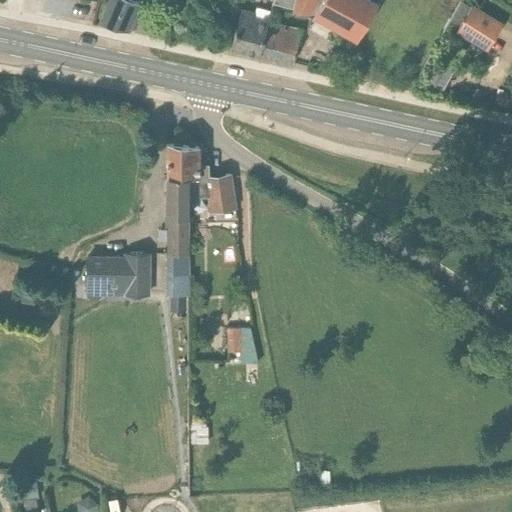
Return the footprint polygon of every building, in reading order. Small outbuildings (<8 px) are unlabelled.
[(135,28),(140,17),(136,16),(141,3),(134,0),(108,0),(100,21),(135,28)] [(293,9),(295,0),(272,0),(272,3),(293,9)] [(296,0),(294,9),(310,13),(317,0),(296,0)] [(321,0),(313,14),(315,15),(316,12),(336,24),(335,26),(357,39),(377,4),(376,3),(374,5),(364,0),(321,0)] [(449,23),(458,28),(470,8),(461,3),(449,23)] [(231,47),(260,55),(268,20),(269,21),(271,11),(256,7),(255,12),(241,9),(231,47)] [(485,47),(488,41),(499,24),(471,7),(470,8),(458,28),(457,30),(485,47)] [(268,20),(260,55),(293,63),(300,29),(269,21),(268,20)] [(230,175),(209,178),(209,164),(199,164),(199,147),(168,144),(168,177),(189,177),(189,196),(208,196),(211,212),(235,209),(230,175)] [(189,296),(189,275),(189,255),(188,255),(189,215),(186,215),(187,196),(189,196),(189,177),(168,177),(167,295),(189,296)] [(124,256),(87,255),(86,290),(101,291),(101,293),(148,294),(148,254),(124,254),(124,256)] [(241,328),(227,328),(227,353),(241,353),(241,328)] [(34,482),(18,484),(20,500),(23,500),(23,511),(36,511),(35,499),(35,498),(34,482)]
